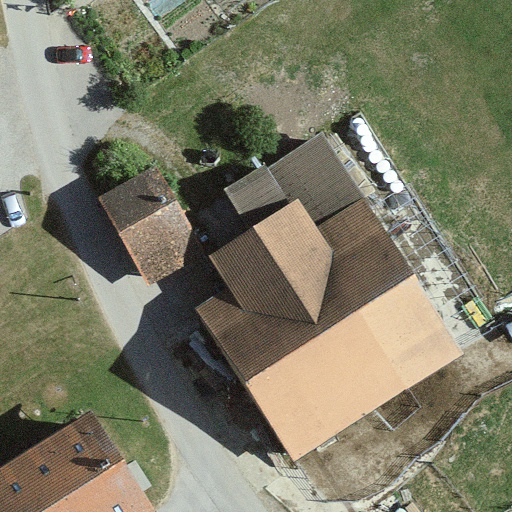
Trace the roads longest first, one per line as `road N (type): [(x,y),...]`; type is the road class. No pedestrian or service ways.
road 1 (unclassified): [(20,0),(44,104),(91,243),(158,377),(248,511)]
road 2 (track): [(315,0),(309,25),(287,54),(151,139)]
road 3 (track): [(54,136),(103,125),(128,129),(166,150),(202,191)]
